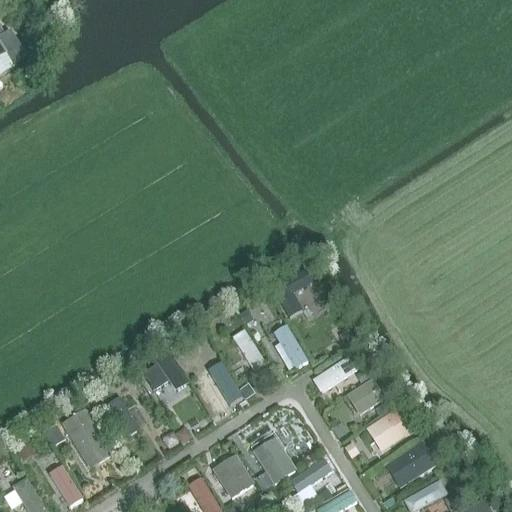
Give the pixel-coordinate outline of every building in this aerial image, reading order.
[(0,59),(3,57),(10,68),(24,59),(9,33),(0,38),(0,59)] [(306,272),(272,291),(289,321),(302,314),(292,297),(313,285),(306,272)] [(247,312),(238,317),(245,328),(253,323),(247,312)] [(287,329),(273,337),(295,374),(309,366),(287,329)] [(351,332),(339,339),(345,348),(357,341),(351,332)] [(245,333),(233,341),(255,376),(267,368),(245,333)] [(158,368),(143,377),(144,379),(154,394),(169,385),(174,394),(188,385),(172,361),(170,359),(157,367),(158,368)] [(183,360),(176,363),(183,374),(189,370),(183,360)] [(348,361),(312,384),(320,396),(356,373),(348,361)] [(221,365),(209,373),(231,410),(243,403),(221,365)] [(367,371),(358,377),(363,384),(372,378),(367,371)] [(373,382),(346,399),(359,419),(386,402),(373,382)] [(249,387),(240,393),(246,403),(255,398),(249,387)] [(120,401),(107,409),(126,440),(139,432),(120,401)] [(386,405),(375,413),(380,420),(391,412),(386,405)] [(86,412),(61,428),(90,472),(115,456),(117,455),(89,411),(86,412)] [(396,413),(366,433),(382,457),(412,436),(396,413)] [(218,415),(211,419),(215,426),(222,421),(218,415)] [(342,427),(332,433),(338,442),(347,436),(342,427)] [(55,428),(44,435),(51,446),(62,440),(55,428)] [(185,432),(175,438),(181,448),(191,442),(185,432)] [(173,435),(162,442),(169,452),(179,446),(173,435)] [(275,441),(253,456),(274,488),(280,485),(297,474),(275,441)] [(422,445),(385,469),(401,493),(438,469),(422,445)] [(353,446),(346,451),(352,460),(359,456),(353,446)] [(30,449),(18,457),(24,466),(36,458),(30,449)] [(208,477),(205,478),(210,487),(212,485),(221,499),(217,501),(221,507),(231,501),(232,502),(255,488),(236,458),(208,476),(208,477)] [(324,462),(289,485),(298,498),(332,475),(324,462)] [(450,466),(444,469),(447,474),(453,470),(450,466)] [(59,468),(48,476),(68,505),(79,498),(59,468)] [(265,478),(254,485),(263,498),(274,491),(272,488),(265,478)] [(220,511),(202,481),(188,490),(201,511),(220,511)] [(45,511),(26,483),(12,492),(14,495),(22,508),(24,511),(45,511)] [(440,484),(404,505),(407,511),(423,511),(448,498),(440,484)] [(294,502),(290,505),(294,511),(300,511),(318,501),(311,490),(294,502)] [(333,499),(328,492),(321,497),(325,504),(333,499)] [(15,511),(22,508),(14,495),(3,501),(10,511),(15,511)] [(352,495),(320,511),(344,511),(357,505),(352,495)] [(457,496),(446,502),(451,511),(455,511),(463,508),(457,496)] [(392,502),(383,507),(386,511),(387,511),(395,508),(392,502)]
